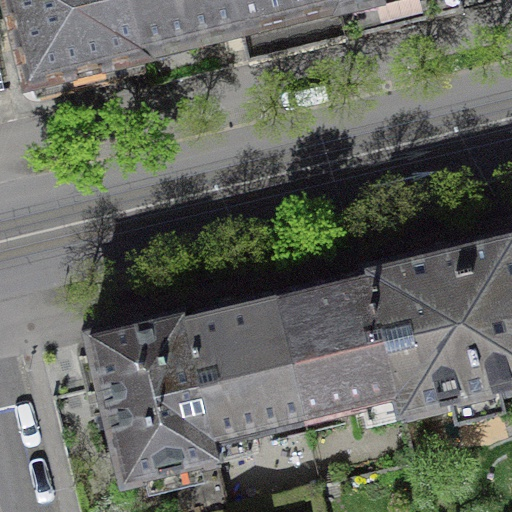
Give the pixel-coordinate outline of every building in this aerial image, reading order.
[(110,66),(145,58),(130,0),(7,0),(14,27),(28,86),(55,80),(59,89),(85,82),(110,77),(110,66)] [(233,0),(130,0),(145,58),(148,57),(147,55),(228,35),(241,32),(233,0)] [(233,0),(241,32),(258,28),(272,58),(293,52),(346,40),(336,0),(233,0)] [(336,0),(346,40),(406,25),(463,11),(460,0),(336,0)] [(366,271),(402,418),(450,406),(456,426),(504,414),(500,394),(511,391),(511,236),(441,253),(366,271)] [(275,297),(305,421),(395,399),(399,418),(402,418),(366,271),(363,272),(364,276),(290,294),(275,297)] [(185,315),(182,316),(217,462),(219,462),(215,442),(305,421),(275,297),(260,301),(245,305),(245,301),(212,309),(213,312),(186,319),(185,315)] [(208,511),(228,507),(217,462),(182,316),(159,322),(91,338),(80,360),(89,403),(103,400),(123,486),(176,472),(178,481),(166,484),(172,511),(208,511)]
